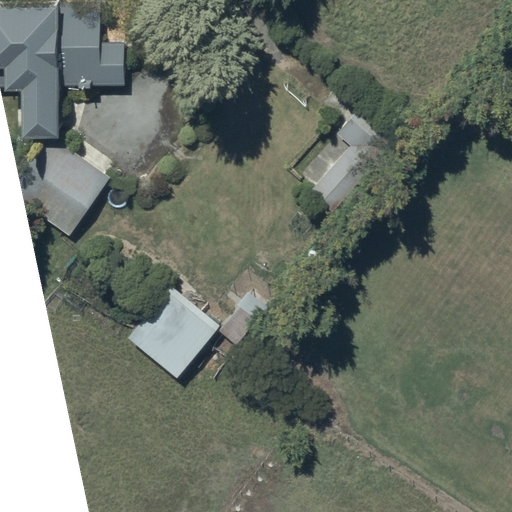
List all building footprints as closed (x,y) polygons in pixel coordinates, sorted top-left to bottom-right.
[(106,0),(0,0),(0,73),(30,75),(29,121),(67,122),(68,75),(129,77),(131,32),(105,31),(106,0)] [(353,90),(308,54),(295,69),(340,106),(353,90)] [(420,138),(368,93),(343,123),(361,138),(320,186),(353,215),(420,138)] [(115,168),(55,125),(13,183),(73,226),(115,168)] [(215,305),(174,272),(130,326),(172,359),(215,305)]
